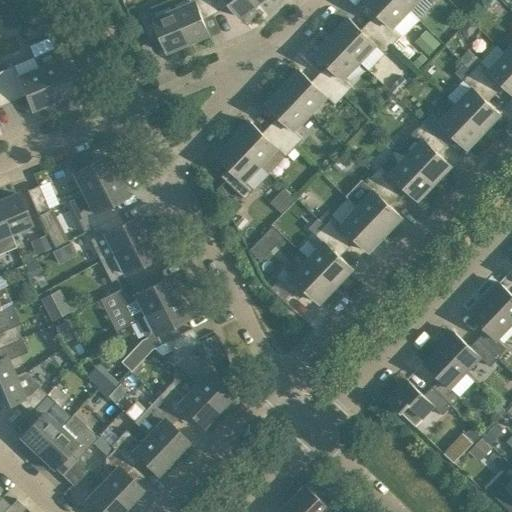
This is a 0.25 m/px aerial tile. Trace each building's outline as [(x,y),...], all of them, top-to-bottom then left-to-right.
[(189,43),(170,0),(166,0),(138,12),(148,36),(159,31),(168,52),(189,43)] [(208,0),(170,0),(189,43),(210,34),(201,13),(211,8),(208,0)] [(227,0),(240,17),(258,3),(255,0),(208,0),(211,8),(224,0),(227,0)] [(399,37),(402,35),(393,26),(409,10),(398,0),(365,0),(382,17),(374,25),(393,44),(399,37)] [(398,0),(409,10),(419,19),(435,2),(434,1),(435,0),(398,0)] [(12,11),(0,15),(0,16),(4,26),(16,21),(12,11)] [(349,18),(332,35),(360,61),(369,69),(385,53),(393,44),(374,25),(365,34),(349,18)] [(430,34),(420,45),(429,53),(439,43),(430,34)] [(324,77),(344,95),(353,86),(344,78),(360,61),(332,35),(316,52),(333,68),(324,77)] [(399,37),(393,44),(402,52),(408,46),(399,37)] [(54,48),(58,59),(38,67),(52,100),(73,92),(64,71),(75,67),(65,43),(54,48)] [(464,63),(472,70),(481,60),(469,49),(460,58),(464,63)] [(511,91),(511,58),(505,52),(489,69),(481,60),(472,70),(492,89),(500,80),(511,91)] [(413,62),(419,68),(428,58),(422,53),(413,62)] [(302,69),(312,79),(324,66),(314,56),(302,69)] [(463,79),(472,70),(464,63),(455,72),(463,80),(463,79)] [(52,100),(38,67),(18,76),(13,65),(2,70),(11,93),(22,89),(31,109),(52,100)] [(299,69),(283,86),(311,113),(327,96),(336,104),(344,95),(324,77),(316,85),(299,69)] [(11,93),(2,70),(0,70),(0,97),(0,98),(11,93)] [(483,97),(492,89),(472,70),(463,79),(473,87),(456,104),(484,131),(500,113),(483,97)] [(408,82),(401,75),(389,88),(396,94),(408,82)] [(275,128),(295,147),(303,138),(295,129),(311,113),(283,86),(267,103),(284,119),(275,128)] [(468,148),(484,131),(456,104),(440,121),(431,113),(423,121),(443,140),(451,131),(468,148)] [(250,120),(234,138),(262,164),(278,147),(286,156),(295,147),(275,128),(267,137),(250,120)] [(423,121),(414,130),(398,147),(407,155),(435,182),(451,165),(434,149),(443,140),(423,121)] [(262,164),(234,138),(218,155),(234,171),(226,180),(245,198),(254,189),(270,172),(262,164)] [(435,182),(407,155),(391,172),(382,164),(374,173),(393,191),(402,183),(419,199),(435,182)] [(84,192),(116,176),(114,172),(117,170),(111,158),(108,160),(106,156),(74,172),(84,192)] [(70,159),(62,162),(65,169),(73,166),(70,159)] [(385,200),(393,191),(374,173),(365,182),(374,190),(358,207),(386,233),(402,216),(385,200)] [(84,216),(90,227),(118,213),(113,202),(126,196),(124,192),(127,190),(121,178),(118,180),(116,176),(84,192),(93,211),(84,216)] [(48,208),(38,185),(27,190),(37,213),(48,208)] [(17,193),(0,200),(0,210),(9,232),(30,223),(17,193)] [(231,200),(228,203),(237,211),(243,205),(234,197),(231,200)] [(369,251),(386,233),(358,207),(341,224),(333,215),(324,224),(344,243),(352,234),(369,251)] [(9,232),(0,210),(0,253),(15,247),(9,232)] [(90,239),(100,260),(114,253),(147,236),(145,233),(147,231),(141,219),(138,220),(136,216),(123,223),(118,213),(90,227),(94,236),(90,239)] [(336,252),(344,243),(324,224),(316,233),(324,242),(308,258),(336,285),(353,268),(336,252)] [(272,225),(250,247),(261,258),(283,236),(272,225)] [(45,234),(36,238),(30,241),(35,254),(50,247),(45,234)] [(121,288),(148,274),(143,263),(157,256),(155,252),(157,251),(151,239),(148,240),(147,236),(114,253),(100,260),(111,282),(116,279),(121,288)] [(58,262),(75,253),(69,241),(52,250),(58,262)] [(320,302),(336,285),(308,258),(292,275),(284,267),(275,276),(295,295),(303,286),(320,302)] [(31,277),(42,272),(36,260),(25,265),(31,277)] [(136,318),(145,314),(177,297),(175,293),(178,292),(172,280),(169,281),(167,277),(154,284),(148,274),(121,288),(136,318)] [(511,293),(500,282),(481,302),(494,315),(502,307),(511,316),(511,293)] [(40,297),(51,319),(70,310),(59,288),(40,297)] [(177,297),(145,314),(136,318),(151,349),(167,341),(179,334),(174,324),(187,317),(185,313),(188,312),(182,300),(179,301),(177,297)] [(487,329),(478,338),(497,357),(506,348),(497,339),(511,323),(511,316),(502,307),(494,315),(481,302),(470,313),(487,329)] [(0,346),(21,338),(16,325),(8,328),(0,310),(0,346)] [(67,321),(56,326),(64,341),(74,335),(67,321)] [(179,334),(167,341),(174,355),(200,342),(192,327),(179,334)] [(454,330),(434,350),(448,363),(456,355),(469,368),(480,357),(489,366),(497,357),(478,338),(470,346),(454,330)] [(201,339),(211,361),(224,355),(213,333),(201,339)] [(7,362),(21,356),(27,354),(21,338),(0,346),(0,382),(14,377),(7,362)] [(440,377),(431,387),(451,406),(457,400),(459,397),(450,388),(469,368),(456,355),(448,363),(434,350),(424,362),(440,377)] [(138,364),(130,372),(138,379),(145,371),(138,364)] [(202,425),(218,409),(194,387),(174,368),(172,370),(172,374),(172,376),(173,379),(172,382),(157,397),(178,417),(185,409),(202,425)] [(210,371),(194,387),(218,409),(233,393),(210,371)] [(0,407),(17,400),(29,412),(47,394),(38,385),(26,372),(14,377),(0,382),(0,407)] [(117,381),(109,374),(98,385),(107,393),(117,381)] [(389,398),(387,399),(402,413),(415,425),(423,416),(434,405),(443,414),(451,406),(431,387),(424,395),(407,379),(389,398)] [(21,436),(37,451),(71,416),(47,394),(29,412),(37,419),(21,436)] [(134,422),(148,435),(172,457),(187,441),(170,425),(178,417),(157,397),(134,422)] [(82,427),(71,416),(37,451),(53,467),(69,451),(76,458),(78,456),(79,457),(98,437),(85,425),(82,427)] [(484,436),(491,443),(503,431),(495,424),(484,436)] [(465,433),(467,435),(468,437),(462,443),(467,449),(474,442),(481,434),(473,425),(465,433)] [(111,445),(114,448),(132,465),(140,457),(156,473),(172,457),(148,435),(140,443),(126,430),(111,445)] [(482,437),(469,450),(479,460),(492,447),(482,437)] [(105,452),(108,455),(107,456),(103,468),(110,475),(102,483),(126,505),(141,489),(125,473),(132,465),(114,448),(111,445),(105,452)] [(61,474),(73,486),(87,471),(89,469),(87,468),(89,466),(88,465),(79,457),(78,456),(76,458),(61,474)] [(511,481),(511,482),(503,474),(488,489),(511,511),(511,481)] [(119,511),(126,505),(102,483),(87,499),(100,511),(119,511)] [(307,484),(292,499),(306,511),(352,511),(330,488),(321,497),(307,484)] [(279,511),(306,511),(292,499),(279,511)]
